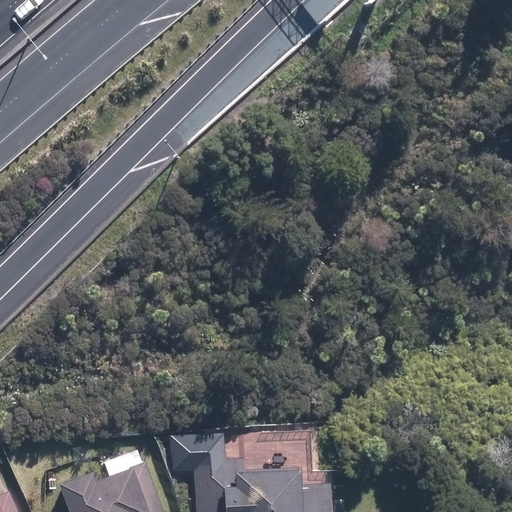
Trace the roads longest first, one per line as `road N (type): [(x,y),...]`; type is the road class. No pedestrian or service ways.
road 1 (motorway): [(284,0),(0,279)]
road 2 (motorway): [(126,0),(0,108)]
